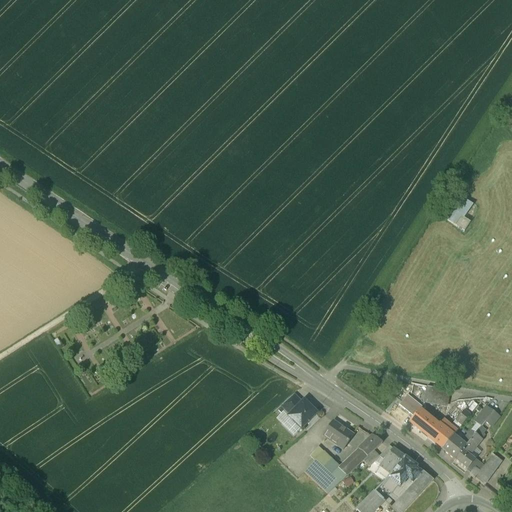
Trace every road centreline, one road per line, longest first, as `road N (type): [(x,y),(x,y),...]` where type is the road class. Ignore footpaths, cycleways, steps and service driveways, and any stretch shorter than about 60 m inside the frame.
road 1 (tertiary): [(0,166),(403,442),(449,481),(462,506)]
road 2 (track): [(0,358),(141,264)]
